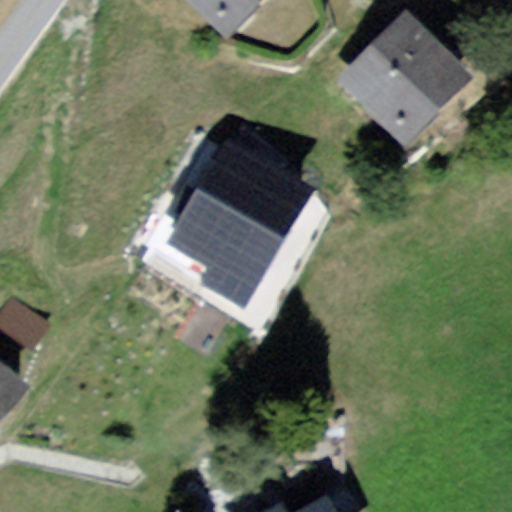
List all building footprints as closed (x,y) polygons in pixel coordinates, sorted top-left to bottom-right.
[(314,0),(210,0),(263,51),(314,0)] [(511,112),(511,87),(446,21),(375,93),(453,171),(511,112)] [(346,200),(251,144),(188,249),(283,305),(346,200)] [(0,412),(20,386),(0,371),(0,412)] [(366,511),(361,501),(338,511),(366,511)]
